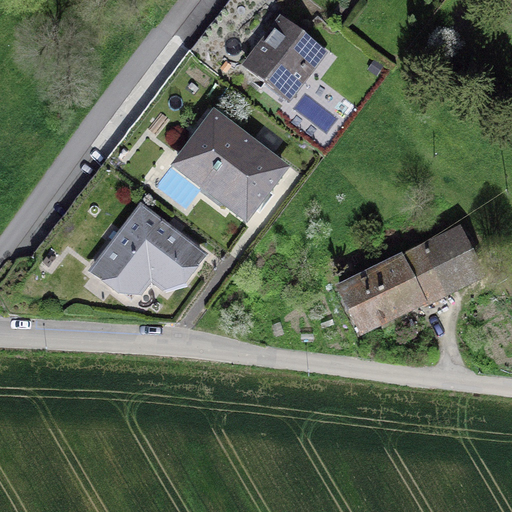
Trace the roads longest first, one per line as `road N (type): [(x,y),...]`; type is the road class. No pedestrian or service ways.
road 1 (residential): [(0,333),(176,345),(275,363)]
road 2 (track): [(275,363),(511,390)]
